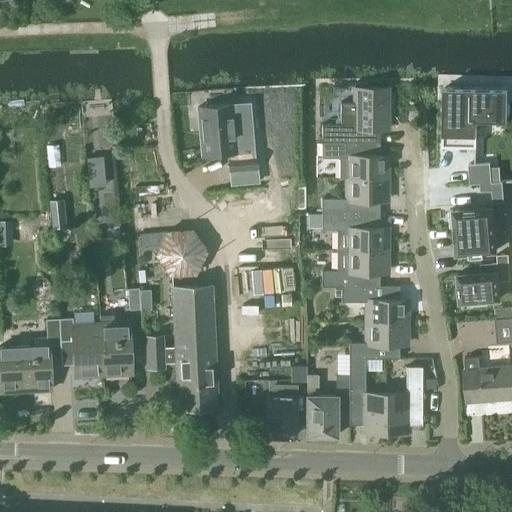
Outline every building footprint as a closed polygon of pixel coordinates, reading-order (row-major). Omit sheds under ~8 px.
[(340,123),(321,123),(321,140),(379,141),(379,129),(386,129),(386,87),(354,87),(354,101),(340,101),(340,123)] [(443,87),(442,146),(475,146),(476,146),(476,120),(506,121),(507,89),(443,87)] [(214,105),(197,107),(198,114),(202,154),(228,151),(230,171),(256,168),(255,153),(237,154),(232,104),(214,105)] [(379,141),(321,140),(321,157),(337,157),(337,177),(346,177),(386,177),(386,164),(386,154),(379,154),(379,141)] [(101,157),(85,158),(87,188),(104,187),(101,157)] [(474,163),(468,164),(469,184),(479,183),(491,182),(490,168),(490,162),(475,163),(474,163)] [(346,198),(321,198),(320,213),(379,213),(379,201),(386,201),(386,190),(386,177),(346,177),(346,198)] [(491,182),(479,183),(480,191),(491,190),(492,202),(503,201),(502,182),(502,181),(499,181),(491,182)] [(61,199),(49,200),(52,227),(64,226),(61,199)] [(453,209),(448,209),(450,226),(454,226),(456,253),(468,252),(469,252),(482,251),(484,251),(496,250),(493,206),(458,209),(455,209),(453,209)] [(379,213),(320,213),(320,229),(336,229),(336,250),(386,249),(386,236),(386,226),(379,226),(379,213)] [(10,222),(0,222),(0,242),(10,242),(10,222)] [(165,231),(138,233),(139,245),(158,244),(165,231)] [(336,270),(320,270),(320,286),(340,286),(340,285),(378,285),(378,273),(386,273),(386,262),(386,249),(336,250),(336,270)] [(508,253),(496,254),(497,262),(509,261),(508,253)] [(480,271),(457,273),(459,301),(472,300),(472,304),(487,303),(487,299),(499,298),(498,281),(510,280),(509,261),(497,262),(480,263),(480,271)] [(147,335),(148,369),(168,368),(167,363),(174,362),(177,408),(217,407),(212,283),(171,285),(174,347),(167,347),(166,334),(147,335)] [(378,285),(340,285),(340,286),(340,301),(365,301),(365,322),(406,321),(406,308),(406,298),(398,298),(398,285),(378,285)] [(127,287),(128,308),(139,307),(138,287),(127,287)] [(71,316),(58,317),(60,363),(73,362),(74,375),(102,373),(99,321),(71,323),(71,316)] [(511,316),(494,319),(496,342),(511,340),(511,316)] [(47,343),(0,345),(0,390),(0,392),(50,388),(49,364),(60,363),(58,317),(45,318),(47,343)] [(128,319),(99,321),(102,373),(131,371),(128,319)] [(365,342),(348,342),(348,366),(349,367),(364,367),(364,358),(385,358),(398,358),(398,344),(406,345),(406,334),(406,321),(365,322),(365,342)] [(478,356),(464,357),(465,368),(467,401),(511,397),(511,393),(510,365),(479,367),(478,356)] [(294,366),(294,380),(305,380),(305,366),(294,366)] [(406,391),(385,391),(384,431),(397,431),(410,431),(410,424),(421,424),(421,389),(421,378),(421,366),(406,366),(406,391)] [(364,367),(349,367),(349,375),(349,394),(349,424),(359,424),(359,431),(371,431),(384,431),(385,391),(364,392),(364,367)] [(336,394),(335,394),(317,394),(317,375),(306,375),(306,435),(336,435),(336,394)] [(335,375),(335,394),(336,394),(348,394),(348,375),(335,375)] [(265,431),(294,432),(295,385),(280,384),(280,395),(265,395),(265,431)]
